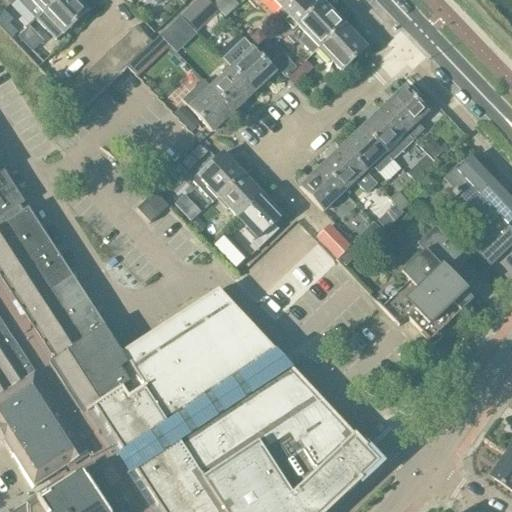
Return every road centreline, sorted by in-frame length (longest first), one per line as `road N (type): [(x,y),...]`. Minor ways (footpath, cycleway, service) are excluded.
road 1 (residential): [(258,278),(316,225),(269,174),(422,34)]
road 2 (residential): [(0,127),(120,312),(218,276)]
road 3 (residential): [(421,469),(332,396),(218,276)]
road 4 (residential): [(421,469),(511,346)]
road 5 (tertiary): [(511,127),(422,34)]
